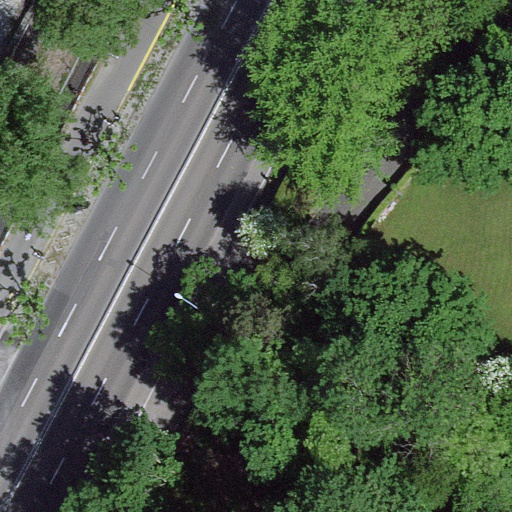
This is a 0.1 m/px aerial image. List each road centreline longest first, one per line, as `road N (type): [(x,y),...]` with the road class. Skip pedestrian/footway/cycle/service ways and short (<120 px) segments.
road 1 (primary): [(44,511),(312,0)]
road 2 (primary): [(238,0),(0,449)]
